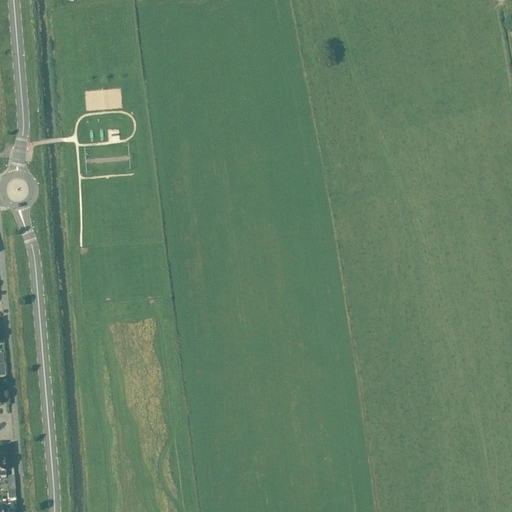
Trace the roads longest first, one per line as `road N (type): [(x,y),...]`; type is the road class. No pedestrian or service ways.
road 1 (tertiary): [(53,511),(33,258),(19,206)]
road 2 (tertiary): [(17,174),(22,119),(13,0)]
